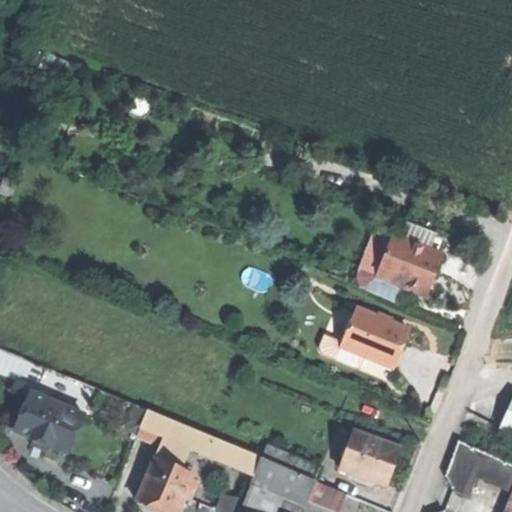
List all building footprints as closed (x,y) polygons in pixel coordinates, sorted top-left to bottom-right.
[(445,248),(396,228),(392,238),(441,258),(445,248)] [(377,277),(392,238),(379,233),(364,271),(377,277)] [(392,238),(377,277),(428,297),(436,275),(443,258),(441,258),(392,238)] [(409,331),(357,311),(344,345),(342,349),(364,358),(393,369),(400,351),(409,331)] [(359,371),(364,358),(342,349),(344,345),(325,337),(320,349),(322,357),(359,371)] [(59,373),(53,386),(89,401),(94,388),(59,373)] [(65,407),(52,402),(33,394),(17,430),(37,438),(50,444),(67,452),(83,415),(65,407)] [(54,396),(52,402),(65,407),(67,402),(54,396)] [(511,399),(500,426),(511,431),(511,399)] [(174,422),(149,411),(139,436),(159,445),(162,443),(166,441),(168,437),(174,422)] [(168,437),(190,447),(197,431),(174,422),(168,437)] [(340,468),(356,474),(379,483),(389,486),(395,469),(403,449),(355,430),(340,468)] [(190,447),(255,474),(261,459),(197,431),(190,447)] [(511,484),(511,458),(461,436),(450,467),(455,476),(475,486),(481,473),(511,484)] [(166,441),(162,443),(160,448),(185,459),(190,447),(168,437),(166,441)] [(50,444),(37,438),(33,446),(39,448),(47,452),(50,444)] [(290,464),(294,456),(268,445),(263,457),(288,468),(290,464)] [(185,459),(160,448),(156,458),(191,473),(194,468),(183,463),(185,459)] [(322,467),(294,456),(290,464),(288,468),(316,480),(322,467)] [(194,474),(191,473),(156,458),(137,501),(149,505),(158,509),(157,511),(159,511),(177,511),(183,498),(190,501),(198,482),(192,479),(194,474)] [(255,474),(253,480),(304,501),(307,502),(316,481),(261,459),(255,474)] [(379,483),(356,474),(354,480),(377,489),(379,483)] [(247,494),(239,511),(298,511),(304,501),(253,480),(247,494)] [(218,510),(223,511),(239,511),(247,494),(228,486),(218,510)]
